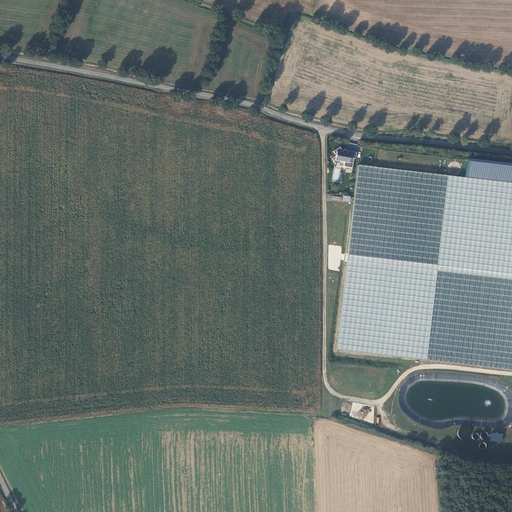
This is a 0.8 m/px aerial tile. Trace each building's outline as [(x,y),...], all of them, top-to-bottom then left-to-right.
[(358,152),(359,145),(348,143),(346,149),(358,152)] [(335,155),(331,158),(335,164),(339,161),(349,163),(349,162),(352,163),(353,158),(350,157),(346,157),(346,154),(344,153),(343,152),(339,147),(333,151),(335,155)] [(511,182),(357,166),(336,349),(511,369),(511,182)] [(332,182),(340,183),(342,168),(334,168),(332,182)] [(332,270),(339,271),(340,259),(344,259),(344,254),(341,254),(341,246),(329,245),(328,265),(332,265),(332,270)]
